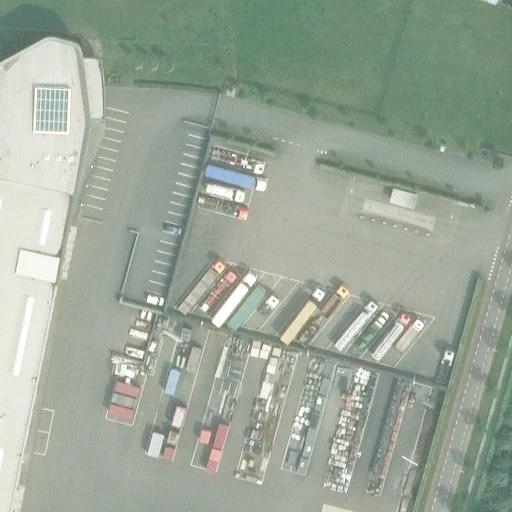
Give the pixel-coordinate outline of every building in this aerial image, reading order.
[(0,133),(0,511),(9,511),(91,115),(90,103),(87,103),(86,88),(89,88),(85,65),(82,62),(78,60),(61,60),(47,61),(41,61),(19,66),(18,62),(3,70),(1,74),(0,87),(0,93),(9,95),(2,132),(0,132),(0,133)] [(246,206),(263,138),(216,127),(199,194),(246,206)] [(416,194),(394,188),(391,200),(413,205),(416,194)] [(178,367),(175,388),(183,389),(186,368),(178,367)] [(118,410),(142,413),(146,387),(122,383),(118,410)] [(174,449),(185,451),(188,428),(177,426),(174,449)]
